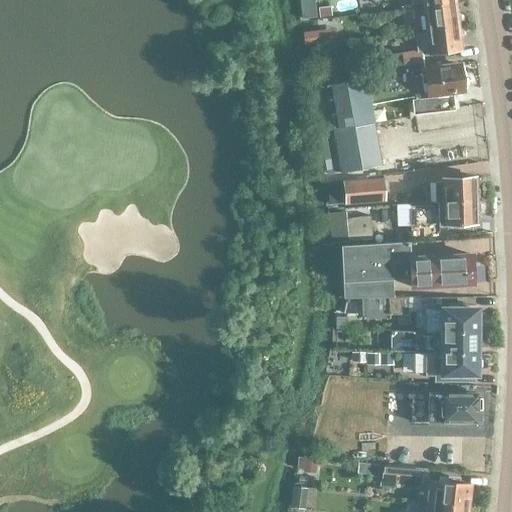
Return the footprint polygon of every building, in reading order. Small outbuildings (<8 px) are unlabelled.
[(300,0),(302,17),(319,15),(317,0),(300,0)] [(456,2),(422,6),(425,30),(459,25),(456,2)] [(459,25),(425,30),(428,54),(462,50),(459,25)] [(304,29),(305,42),(337,39),(336,26),(304,29)] [(391,54),(393,65),(393,67),(403,65),(403,66),(424,63),(422,50),(402,53),(402,52),(391,54)] [(424,63),(403,66),(404,67),(391,69),(378,72),(378,75),(325,85),(340,173),(383,165),(372,104),(384,102),(413,97),(413,99),(411,99),(413,115),(459,108),(458,99),(453,99),(453,95),(467,94),(463,64),(425,69),(424,63)] [(476,177),(440,178),(440,181),(434,181),(435,201),(425,201),(425,202),(477,200),(476,177)] [(344,203),(385,201),(384,179),(342,181),(344,203)] [(477,200),(425,202),(425,222),(438,222),(438,225),(478,224),(477,200)] [(349,241),(373,239),(371,215),(346,217),(349,241)] [(410,241),(340,245),(342,282),(412,278),(411,262),(410,241)] [(418,262),(411,262),(412,278),(430,285),(473,283),(472,254),(429,256),(429,258),(418,259),(418,262)] [(390,311),(421,311),(421,297),(390,298),(390,311)] [(478,309),(435,308),(435,321),(437,321),(437,331),(477,331),(478,309)] [(357,329),(357,317),(340,317),(340,329),(357,329)] [(477,331),(437,331),(437,342),(434,341),(434,352),(477,352),(477,331)] [(350,350),(372,350),(372,332),(350,332),(350,350)] [(334,341),(333,351),(346,351),(347,341),(334,341)] [(477,352),(434,352),(434,354),(437,354),(437,362),(434,362),(434,374),(477,375),(477,352)] [(418,386),(416,406),(429,407),(430,387),(418,386)] [(481,395),(440,394),(440,408),(435,408),(435,421),(476,421),(476,410),(480,410),(481,395)] [(420,466),(420,458),(432,458),(433,436),(402,434),(402,436),(391,435),(390,453),(392,453),(392,465),(387,465),(387,482),(418,483),(419,466),(420,466)] [(470,484),(429,479),(427,501),(468,506),(470,484)] [(293,502),(307,504),(311,487),(296,484),(293,502)] [(466,511),(468,506),(427,501),(425,511),(466,511)]
